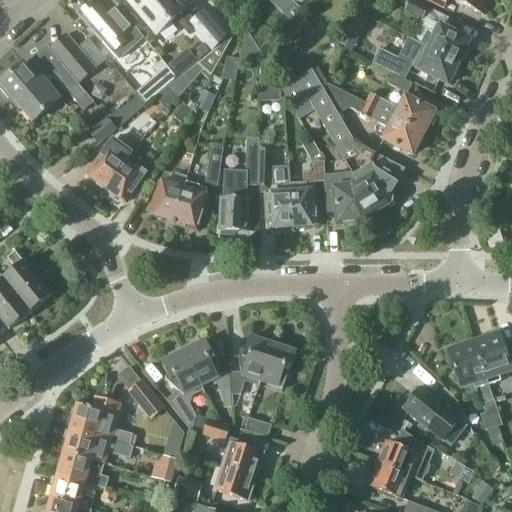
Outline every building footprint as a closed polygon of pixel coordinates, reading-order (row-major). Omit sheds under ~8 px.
[(128,0),(158,34),(175,19),(189,35),(196,30),(213,49),(231,34),(210,9),(194,23),(184,11),(185,11),(176,0),(128,0)] [(302,11),(290,0),(272,0),(270,3),(291,23),(302,11)] [(394,0),(407,6),(407,7),(405,12),(422,20),(423,21),(429,10),(421,5),(419,4),(410,0),(410,1),(409,0),(394,0)] [(423,0),(443,10),(447,0),(423,0)] [(452,0),(452,1),(480,15),(487,0),(452,0)] [(83,13),(80,15),(92,30),(91,31),(100,42),(101,40),(114,55),(114,54),(120,60),(137,44),(132,38),(138,33),(117,9),(110,15),(101,5),(98,8),(93,3),(89,7),(86,6),(83,9),(83,13)] [(302,17),(291,26),(300,36),(310,26),(302,17)] [(428,32),(421,45),(459,63),(460,60),(462,61),(467,52),(465,51),(469,41),(458,36),(448,31),(437,25),(432,35),(428,32)] [(52,48),(49,51),(48,52),(60,65),(77,86),(95,71),(66,36),(52,48)] [(230,38),(197,65),(204,71),(211,78),(232,40),(230,38)] [(380,50),(373,64),(399,78),(400,77),(406,65),(412,68),(415,69),(448,85),(453,76),(454,76),(455,77),(459,68),(458,67),(457,66),(458,65),(459,63),(421,45),(412,41),(411,40),(401,61),(380,50)] [(198,61),(208,53),(201,45),(191,53),(198,61)] [(49,51),(46,48),(24,67),(24,66),(23,66),(9,78),(7,76),(0,82),(0,91),(8,100),(10,98),(14,103),(15,102),(59,65),(60,65),(48,52),(49,51)] [(188,51),(169,67),(179,79),(198,63),(188,51)] [(158,77),(137,95),(142,101),(146,105),(146,106),(154,98),(166,89),(177,79),(163,62),(155,68),(158,72),(158,77)] [(280,102),(280,89),(265,62),(261,62),(261,89),(261,103),(280,102)] [(51,88),(58,82),(69,95),(84,112),(93,104),(77,86),(60,65),(59,65),(15,102),(14,103),(33,125),(34,124),(62,100),(51,88)] [(177,100),(204,71),(197,65),(167,90),(177,100)] [(337,114),(324,93),(312,73),(281,91),(293,111),(294,110),(309,102),(315,111),(352,174),(356,181),(359,184),(363,221),(364,224),(393,207),(394,205),(394,203),(391,195),(396,186),(389,182),(393,175),(398,167),(377,156),(375,155),(355,145),(354,144),(349,134),(343,125),(342,122),(340,119),(339,118),(337,114)] [(387,86),(407,96),(412,86),(392,76),(387,86)] [(424,136),(366,105),(328,86),(324,93),(337,114),(339,118),(352,110),(389,130),(383,141),(413,157),(424,136)] [(195,107),(207,113),(214,97),(203,91),(195,107)] [(366,105),(424,136),(435,114),(406,98),(400,110),(371,95),(366,105)] [(309,102),(294,110),(300,119),(315,111),(309,102)] [(191,111),(181,103),(171,116),(182,124),(191,111)] [(107,120),(90,135),(99,145),(116,131),(107,120)] [(99,156),(102,158),(89,177),(107,190),(126,164),(133,155),(133,154),(112,138),(99,156)] [(259,139),(247,139),(246,173),(224,172),(221,232),(246,233),(248,197),(246,197),(246,188),(257,188),(258,150),(258,145),(259,139)] [(310,160),(320,154),(311,140),(302,146),(310,160)] [(265,194),(265,204),(267,224),(275,223),(275,230),(293,229),(290,193),(292,193),(291,185),(290,168),(272,169),(273,146),(258,145),(258,150),(257,188),(257,195),(265,194)] [(210,148),(206,186),(218,187),(222,150),(210,148)] [(127,204),(148,176),(152,169),(133,155),(126,164),(107,190),(127,204)] [(325,184),(323,163),(314,164),(314,175),(304,176),(304,184),(291,185),(292,193),(290,193),(293,229),(317,227),(314,185),(325,184)] [(359,184),(356,181),(352,174),(344,175),(344,176),(341,177),(342,190),(325,191),(326,209),(336,208),(338,225),(364,224),(363,221),(359,184)] [(175,176),(174,183),(172,187),(159,184),(151,216),(175,222),(186,184),(185,184),(187,179),(175,176)] [(186,184),(175,222),(175,225),(198,231),(208,198),(206,197),(207,191),(198,189),(199,188),(186,184)] [(16,271),(3,281),(31,316),(52,299),(16,254),(8,261),(16,271)] [(0,319),(10,332),(31,316),(3,281),(0,283),(0,319)] [(474,341),(490,386),(501,383),(499,377),(511,372),(511,345),(504,349),(499,336),(491,339),(490,336),(474,341)] [(262,384),(276,342),(260,337),(259,341),(251,338),(246,352),(247,358),(241,359),(242,373),(231,374),(234,408),(242,407),(241,396),(247,379),(262,384)] [(195,342),(183,349),(204,391),(218,385),(224,397),(225,408),(234,408),(231,374),(220,374),(219,360),(213,360),(213,355),(206,341),(197,345),(195,342)] [(464,401),(477,396),(481,409),(483,408),(486,416),(481,418),(486,434),(503,428),(494,403),(488,387),(490,386),(474,341),(455,348),(456,350),(448,353),(460,390),(464,401)] [(276,342),(262,384),(284,392),(287,382),(291,380),(290,375),(297,353),(288,350),(290,347),(276,342)] [(204,391),(183,349),(169,356),(171,359),(163,363),(170,376),(175,381),(170,385),(178,391),(166,401),(191,433),(196,418),(189,405),(193,397),(204,391)] [(152,420),(165,410),(143,383),(130,393),(152,420)] [(420,387),(403,408),(451,445),(469,422),(455,397),(446,388),(437,401),(420,387)] [(93,411),(78,406),(71,430),(110,442),(130,447),(133,436),(114,431),(121,406),(96,399),(93,411)] [(225,444),(231,427),(207,420),(202,437),(225,444)] [(273,428),(250,421),(246,433),(269,440),(273,428)] [(412,426),(404,421),(400,428),(408,433),(412,426)] [(110,442),(71,430),(64,455),(93,462),(93,461),(104,465),(107,453),(130,460),(133,448),(130,447),(110,442)] [(387,443),(378,465),(410,479),(410,478),(421,483),(424,476),(425,476),(427,475),(429,468),(429,466),(428,466),(434,452),(402,433),(397,447),(387,443)] [(233,440),(231,444),(223,468),(255,478),(263,454),(245,448),(247,444),(233,440)] [(164,457),(176,460),(178,453),(166,450),(164,457)] [(93,462),(64,455),(58,477),(86,485),(105,490),(108,478),(101,476),(104,465),(93,461),(93,462)] [(189,457),(185,469),(195,472),(199,460),(189,457)] [(410,479),(378,465),(369,488),(401,501),(410,479)] [(255,478),(223,468),(216,491),(247,502),(255,478)] [(158,480),(171,483),(174,472),(161,469),(158,480)] [(86,485),(58,477),(51,499),(80,508),(86,485)] [(198,503),(203,486),(178,478),(173,495),(198,503)] [(484,507),(494,491),(483,484),(472,499),(484,507)] [(117,494),(104,490),(102,500),(114,504),(117,494)] [(158,498),(135,492),(133,496),(156,502),(158,498)] [(51,499),(47,511),(91,511),(92,511),(80,508),(51,499)] [(433,511),(408,502),(404,511),(433,511)]
